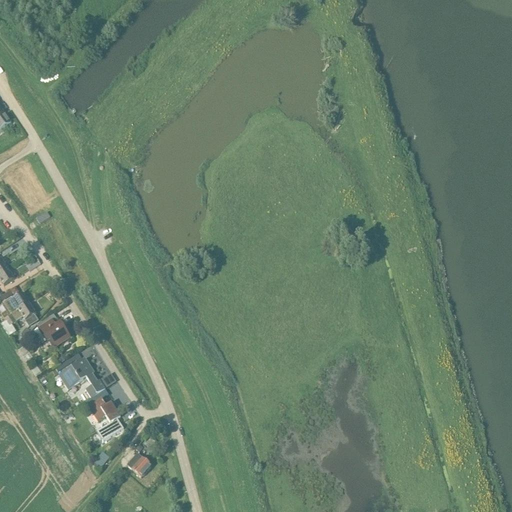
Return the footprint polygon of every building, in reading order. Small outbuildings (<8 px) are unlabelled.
[(3,113),(0,109),(0,133),(11,125),(3,113)] [(39,226),(51,219),(47,213),(36,221),(39,226)] [(0,276),(8,271),(1,260),(0,260),(0,276)] [(8,271),(0,276),(0,284),(3,288),(14,281),(9,272),(8,271)] [(6,312),(0,316),(4,321),(11,316),(12,316),(18,312),(19,311),(29,305),(22,295),(13,301),(11,299),(3,304),(3,305),(2,306),(5,311),(6,312)] [(5,322),(1,325),(4,331),(9,338),(11,336),(16,333),(12,326),(17,323),(22,319),(23,319),(24,322),(29,329),(38,322),(35,316),(36,315),(35,315),(29,305),(19,311),(18,312),(12,316),(11,316),(4,321),(5,322)] [(52,323),(40,332),(46,342),(48,345),(51,344),(54,349),(69,339),(63,329),(58,332),(54,327),(52,323)] [(26,330),(22,336),(24,341),(30,333),(26,330)] [(64,355),(58,359),(61,365),(68,360),(64,355)] [(97,384),(83,362),(59,378),(68,392),(86,380),(90,388),(85,391),(90,400),(105,391),(99,382),(97,384)] [(95,399),(85,405),(86,405),(86,406),(88,409),(97,424),(105,418),(110,426),(97,435),(102,443),(123,431),(116,422),(120,419),(111,405),(105,408),(101,401),(97,403),(95,399)] [(142,480),(152,468),(137,455),(127,467),(142,480)]
